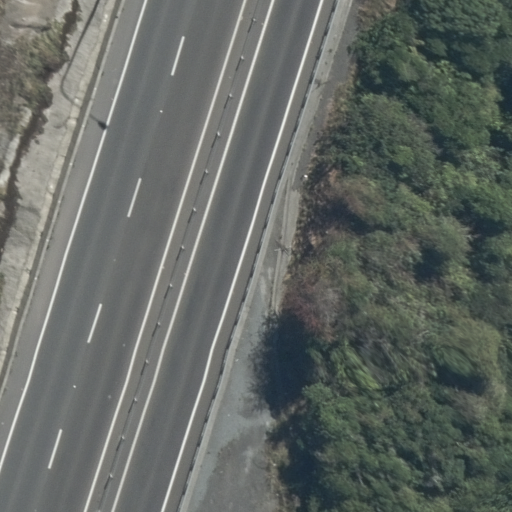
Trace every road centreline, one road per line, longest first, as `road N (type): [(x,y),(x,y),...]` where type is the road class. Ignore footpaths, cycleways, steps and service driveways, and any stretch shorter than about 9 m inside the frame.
road 1 (trunk): [(289,0),(129,511)]
road 2 (trunk): [(27,511),(178,29)]
